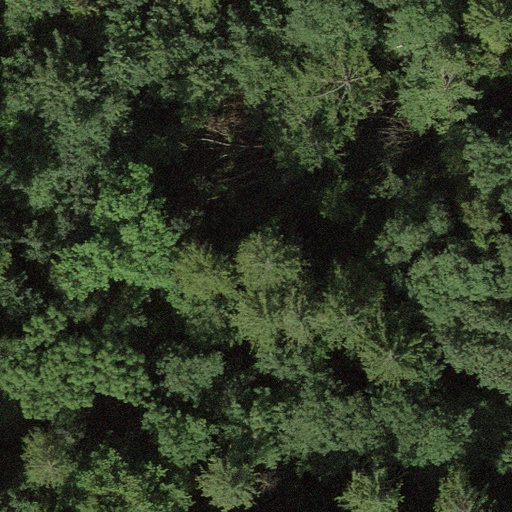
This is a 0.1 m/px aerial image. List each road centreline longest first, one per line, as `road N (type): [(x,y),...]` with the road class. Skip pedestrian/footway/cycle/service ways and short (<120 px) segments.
road 1 (track): [(511,384),(30,0)]
road 2 (track): [(511,470),(381,511)]
